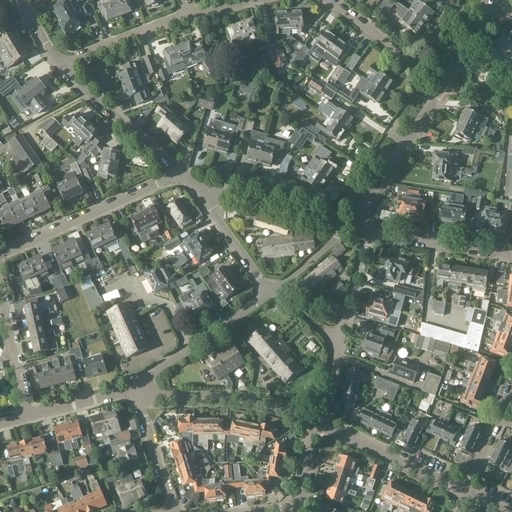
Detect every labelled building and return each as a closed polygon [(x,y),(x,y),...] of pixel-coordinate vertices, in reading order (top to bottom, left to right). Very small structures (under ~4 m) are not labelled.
[(55,9),(61,20),(86,6),(86,5),(81,8),(80,7),(76,9),(71,0),(55,9)] [(107,22),(120,17),(115,3),(113,0),(97,0),(96,1),(103,18),(106,17),(107,22)] [(127,0),(122,0),(115,3),(120,17),(132,12),(127,0)] [(146,0),(149,7),(151,6),(152,8),(158,6),(158,4),(162,2),(160,0),(146,0)] [(393,5),(395,2),(392,0),(388,0),(382,10),(387,14),(393,5)] [(414,6),(409,11),(426,24),(435,13),(417,0),(415,0),(412,5),(414,6)] [(395,2),(393,5),(398,8),(397,10),(397,13),(397,16),(399,18),(401,20),(399,22),(418,35),(426,24),(409,11),(409,12),(396,2),(395,2)] [(76,18),(79,16),(83,14),(86,19),(91,16),(91,15),(94,13),(91,3),(86,6),(61,20),(63,23),(60,25),(67,37),(74,33),(72,29),(80,25),(76,18)] [(302,12),(289,13),(290,31),(299,30),(299,34),(305,34),(305,25),(303,25),(302,12)] [(275,26),(275,36),(290,35),(290,31),(289,13),(276,13),(277,26),(275,26)] [(233,44),(234,47),(235,48),(237,49),(239,49),(241,49),(242,48),(243,47),(243,45),(243,43),(242,41),(251,38),(253,43),(258,41),(251,22),(228,30),(229,33),(228,36),(229,40),(232,41),(233,44)] [(321,49),(327,54),(338,39),(327,32),(320,42),(318,41),(312,49),(318,53),(321,49)] [(0,56),(22,44),(15,33),(0,42),(0,41),(0,56)] [(267,36),(271,48),(278,45),(273,34),(267,36)] [(348,47),(338,39),(327,54),(334,59),(331,62),(337,66),(342,58),(341,57),(348,47)] [(178,46),(178,48),(178,49),(183,63),(185,69),(202,63),(208,76),(215,73),(213,69),(207,53),(202,40),(185,46),(184,46),(182,44),(178,46)] [(289,65),(294,63),(297,58),(291,53),(287,54),(283,43),(278,45),(271,48),(273,52),(267,54),(272,67),(273,66),(275,70),(289,65)] [(298,43),(291,53),(297,58),(304,48),(298,43)] [(22,44),(0,56),(0,58),(7,70),(29,57),(22,45),(22,44)] [(310,52),(304,48),(297,58),(294,63),(299,67),(310,52)] [(171,67),(183,63),(178,49),(165,53),(171,67)] [(214,50),(207,53),(213,69),(220,67),(214,50)] [(270,67),(265,55),(260,57),(264,70),(270,67)] [(361,59),(355,55),(347,67),(352,71),(361,59)] [(157,73),(151,56),(144,59),(150,76),(157,73)] [(119,76),(124,88),(141,82),(140,79),(137,73),(139,72),(136,63),(125,67),(127,73),(119,76)] [(372,66),(368,72),(371,74),(376,78),(372,84),(386,94),(394,83),(383,75),(384,74),(372,66)] [(339,67),(331,79),(337,83),(345,71),(339,67)] [(169,80),(165,69),(158,72),(162,83),(169,80)] [(141,82),(124,88),(128,99),(135,97),(138,106),(150,102),(144,86),(150,83),(147,76),(140,79),(141,82)] [(13,78),(0,88),(0,93),(3,98),(14,89),(17,93),(16,94),(17,96),(28,109),(31,107),(38,115),(48,107),(41,99),(48,93),(36,78),(22,89),(19,86),(19,85),(13,78)] [(330,81),(326,88),(336,95),(340,89),(335,85),(337,83),(331,79),(329,81),(330,81)] [(353,103),(360,93),(367,98),(368,97),(379,104),(386,94),(372,84),(367,81),(362,89),(357,86),(348,100),(353,103)] [(239,92),(253,96),(256,85),(249,83),(248,88),(241,86),(239,92)] [(332,101),(336,95),(326,88),(321,94),(332,101)] [(198,107),(205,110),(209,97),(201,95),(198,107)] [(156,107),(166,103),(168,102),(166,96),(164,96),(154,100),(156,107)] [(213,112),(216,99),(209,97),(205,110),(213,112)] [(301,101),(296,98),(292,104),(297,107),(301,101)] [(186,107),(185,100),(173,104),(174,110),(186,107)] [(321,113),(328,118),(347,131),(354,120),(346,114),(344,112),(345,111),(337,106),(329,101),(321,113)] [(176,117),(171,113),(165,108),(160,109),(156,113),(165,120),(158,128),(167,136),(179,123),(174,119),(176,117)] [(463,117),(461,121),(476,128),(483,114),(475,110),(473,114),(464,109),(460,116),(463,117)] [(69,126),(79,135),(89,124),(80,115),(73,122),(67,116),(61,123),(67,129),(69,126)] [(8,122),(11,126),(16,122),(13,118),(8,122)] [(303,121),(299,127),(316,138),(322,142),(325,144),(327,141),(318,135),(321,131),(324,132),(328,135),(329,134),(340,142),(347,131),(328,118),(328,119),(324,125),(319,121),(315,128),(314,129),(303,121)] [(223,127),(216,152),(228,155),(233,136),(236,137),(237,131),(244,133),(247,121),(240,119),(238,128),(223,123),(222,126),(223,127)] [(53,121),(39,128),(48,137),(49,137),(59,126),(53,121)] [(176,144),(190,129),(181,121),(179,123),(167,136),(176,144)] [(247,161),(259,164),(266,140),(267,136),(252,131),(254,123),(250,122),(247,121),(244,133),(250,135),(252,141),(252,142),(247,161)] [(469,142),(473,135),(481,138),(481,137),(486,139),(488,135),(482,132),(476,129),(476,128),(461,121),(454,135),(469,142)] [(78,148),(84,142),(85,144),(86,142),(91,146),(87,151),(86,150),(77,160),(80,165),(83,162),(90,154),(99,145),(92,139),(99,132),(89,124),(79,135),(72,142),(78,148)] [(204,149),(216,152),(223,127),(222,126),(215,125),(213,130),(209,129),(204,149)] [(301,136),(296,143),(302,147),(306,141),(314,146),(318,148),(322,142),(316,138),(299,127),(295,132),(301,136)] [(5,136),(12,133),(9,128),(2,132),(5,136)] [(288,143),(294,147),(296,143),(301,136),(295,132),(288,143)] [(3,147),(0,149),(0,153),(5,162),(29,145),(21,135),(3,147)] [(49,137),(48,137),(41,144),(51,154),(58,146),(49,137)] [(259,164),(271,168),(274,158),(280,160),(284,146),(272,143),(272,142),(266,140),(259,164)] [(5,162),(13,173),(36,156),(29,145),(5,162)] [(104,156),(103,163),(118,165),(120,153),(104,150),(99,145),(90,154),(94,158),(99,153),(101,155),(104,156)] [(312,160),(307,167),(307,168),(313,171),(328,181),(335,171),(324,164),(325,162),(326,160),(327,161),(332,154),(321,147),(315,156),(317,157),(314,162),(312,161),(312,160)] [(436,153),(435,166),(452,168),(453,160),(458,160),(458,154),(446,153),(445,154),(436,153)] [(285,176),(288,165),(289,165),(293,159),(287,155),(282,163),(279,175),(285,176)] [(17,178),(17,179),(20,183),(24,182),(35,177),(34,177),(35,177),(34,174),(22,180),(20,177),(40,163),(36,156),(13,173),(17,179),(17,178)] [(63,170),(70,167),(75,177),(81,174),(76,163),(75,164),(73,158),(60,164),(63,170)] [(80,165),(83,171),(88,169),(89,168),(83,162),(80,165)] [(97,178),(100,178),(107,180),(108,176),(116,177),(118,165),(103,163),(100,162),(97,178)] [(472,171),(462,170),(461,176),(472,177),(472,174),(476,175),(477,172),(476,172),(478,166),(474,164),(472,171)] [(435,166),(433,179),(452,182),(453,176),(461,177),(461,176),(462,170),(462,169),(452,168),(435,166)] [(304,176),(301,181),(309,186),(310,185),(321,192),(328,181),(313,171),(307,168),(307,167),(302,175),(304,176)] [(88,169),(83,171),(88,184),(94,181),(88,169)] [(34,177),(35,177),(40,188),(46,185),(41,174),(35,177),(34,177)] [(77,181),(58,189),(65,203),(84,194),(77,181)] [(20,183),(18,184),(21,190),(27,188),(24,182),(20,183)] [(16,195),(13,189),(8,191),(11,198),(16,195)] [(396,213),(397,213),(398,216),(402,217),(405,215),(410,216),(414,189),(409,189),(408,194),(406,194),(406,197),(399,196),(399,198),(397,199),(396,203),(398,205),(396,213)] [(410,216),(415,216),(416,219),(420,220),(423,218),(426,201),(418,200),(420,190),(414,189),(410,216)] [(481,192),(463,189),(462,196),(478,199),(480,199),(481,194),(481,192)] [(30,195),(32,201),(39,215),(51,210),(41,190),(30,195)] [(485,195),(481,194),(480,199),(478,199),(476,210),(482,211),(484,200),(485,195)] [(454,206),(451,223),(456,224),(458,226),(461,227),(463,225),(467,226),(468,219),(466,218),(467,209),(462,208),(462,203),(462,197),(456,196),(455,202),(454,206)] [(19,200),(8,206),(17,226),(28,220),(21,206),(19,200)] [(32,201),(21,206),(28,220),(39,215),(32,201)] [(176,220),(183,230),(194,223),(191,219),(191,218),(179,202),(176,203),(175,202),(170,206),(171,207),(169,209),(177,219),(176,220)] [(438,221),(439,221),(440,223),(444,224),(446,222),(451,223),(454,206),(441,204),(438,221)] [(8,206),(3,208),(4,210),(3,211),(5,214),(0,215),(0,227),(3,226),(6,231),(17,226),(8,206)] [(154,207),(143,213),(155,238),(159,236),(157,231),(159,230),(157,225),(162,223),(154,207)] [(481,229),(486,230),(487,232),(491,232),(493,231),(496,213),(496,209),(485,207),(484,213),(483,212),(481,229)] [(131,219),(143,244),(150,240),(150,241),(155,238),(143,213),(138,215),(136,214),(132,216),(131,219)] [(499,234),(501,232),(504,233),(507,216),(503,216),(503,214),(496,213),(493,231),(494,233),(499,234)] [(289,227),(257,218),(255,225),(287,235),(289,227)] [(118,245),(119,245),(110,226),(98,231),(105,246),(107,250),(113,247),(118,245)] [(94,251),(105,246),(98,231),(87,236),(94,251)] [(165,234),(168,242),(169,242),(174,239),(170,231),(165,234)] [(183,260),(206,244),(198,233),(185,243),(189,249),(183,253),(180,255),(183,260)] [(313,235),(293,238),(295,251),(315,249),(313,235)] [(295,255),(295,251),(293,238),(293,237),(270,240),(261,242),(263,259),(295,255)] [(163,245),(166,251),(180,244),(177,238),(174,239),(169,242),(168,242),(163,245)] [(76,242),(64,247),(73,266),(84,261),(82,256),(76,242)] [(119,245),(118,245),(126,262),(132,259),(125,242),(119,245)] [(177,270),(195,257),(200,264),(214,255),(206,244),(183,260),(180,255),(175,259),(174,258),(170,260),(177,270)] [(344,249),(341,245),(332,252),(335,256),(344,249)] [(64,247),(53,252),(62,272),(73,266),(64,247)] [(41,257),(29,262),(38,280),(49,276),(41,257)] [(333,257),(311,274),(318,283),(319,282),(322,285),(333,277),(332,276),(336,273),(334,271),(340,266),(333,257)] [(98,258),(91,261),(97,273),(103,270),(98,258)] [(385,268),(405,274),(409,262),(397,258),(396,262),(388,260),(385,268)] [(91,261),(86,264),(85,264),(90,276),(97,273),(91,261)] [(18,267),(28,291),(30,298),(43,295),(41,288),(38,280),(29,262),(18,267)] [(444,281),(449,282),(452,266),(440,264),(436,287),(435,288),(442,289),(444,281)] [(449,282),(448,285),(461,287),(461,284),(464,268),(452,266),(449,282)] [(161,271),(159,267),(145,274),(154,293),(168,287),(168,286),(161,271)] [(212,277),(205,282),(212,293),(233,278),(230,273),(231,271),(229,268),(227,268),(226,268),(221,271),(219,267),(214,271),(217,275),(212,278),(212,277)] [(405,274),(385,268),(382,267),(378,278),(404,285),(407,275),(405,274)] [(166,268),(161,271),(168,286),(178,281),(175,275),(171,277),(166,268)] [(461,284),(467,285),(466,288),(472,289),(476,270),(475,270),(464,268),(461,284)] [(486,288),(485,288),(487,272),(476,270),(472,289),(472,292),(485,294),(486,288)] [(496,284),(508,286),(511,286),(511,276),(510,276),(509,281),(505,281),(506,273),(498,272),(496,280),(497,280),(496,284)] [(298,299),(318,283),(311,274),(291,290),(298,299)] [(69,286),(64,275),(57,278),(62,289),(63,289),(63,288),(69,286)] [(56,292),(62,289),(57,278),(51,280),(56,292)] [(233,278),(212,293),(219,303),(220,302),(224,299),(226,298),(227,299),(241,289),(241,288),(241,285),(239,283),(237,282),(233,278)] [(192,280),(189,282),(193,289),(193,290),(189,292),(204,314),(215,307),(205,293),(207,292),(203,285),(198,288),(192,280)] [(345,290),(340,282),(330,290),(337,300),(343,295),(341,293),(345,290)] [(95,286),(82,292),(85,298),(97,292),(95,286)] [(417,292),(395,286),(393,294),(415,300),(417,292)] [(499,290),(498,294),(511,296),(511,286),(508,286),(507,291),(499,290)] [(73,297),(68,287),(63,289),(68,300),(73,297)] [(63,289),(62,289),(56,292),(61,303),(68,300),(63,289)] [(97,292),(85,298),(88,303),(100,298),(97,292)] [(181,303),(177,305),(180,312),(185,309),(193,322),(204,314),(189,292),(178,300),(181,303)] [(372,293),(369,304),(399,313),(400,308),(395,306),(390,305),(392,299),(372,293)] [(497,299),(503,300),(502,306),(506,306),(511,306),(511,296),(498,294),(497,299)] [(100,298),(88,303),(91,312),(104,306),(101,297),(100,298)] [(482,301),(481,311),(487,313),(489,302),(482,301)] [(443,316),(446,304),(434,302),(433,310),(436,315),(443,316)] [(129,304),(107,314),(113,327),(135,317),(134,315),(129,304)] [(386,320),(387,316),(399,319),(401,313),(399,313),(369,304),(366,314),(386,320)] [(25,308),(27,320),(41,317),(38,305),(25,308)] [(470,323),(484,328),(487,313),(481,311),(474,309),(471,321),(470,323)] [(511,327),(511,316),(506,314),(506,312),(501,310),(501,311),(497,309),(492,320),(511,327)] [(43,329),(41,317),(27,320),(30,332),(43,329)] [(150,349),(135,317),(113,327),(128,359),(150,349)] [(492,330),(498,332),(511,337),(511,327),(493,320),(490,325),(494,326),(492,330)] [(401,323),(391,321),(388,327),(399,330),(401,325),(401,323)] [(468,331),(482,335),(484,328),(470,323),(468,331)] [(420,337),(425,338),(426,338),(429,326),(421,324),(421,329),(420,336),(420,337)] [(399,331),(416,336),(416,330),(401,325),(399,330),(399,331)] [(429,326),(426,338),(432,340),(435,328),(429,326)] [(259,359),(264,366),(287,345),(281,339),(278,343),(264,327),(249,341),(263,356),(259,359)] [(365,340),(366,341),(366,343),(393,353),(395,347),(394,347),(391,346),(384,344),(385,341),(386,340),(387,337),(387,336),(393,338),(395,332),(383,327),(381,334),(381,335),(380,338),(369,334),(368,337),(366,337),(365,340)] [(435,328),(432,340),(436,341),(437,341),(438,342),(442,330),(435,328)] [(46,340),(43,329),(30,332),(32,343),(46,340)] [(442,330),(438,342),(445,344),(449,332),(442,330)] [(478,353),(482,335),(468,331),(466,337),(462,335),(458,348),(463,349),(478,353)] [(449,332),(445,344),(451,345),(452,346),(455,333),(449,332)] [(487,334),(485,338),(511,348),(511,345),(511,337),(498,332),(495,339),(491,338),(492,336),(487,334)] [(455,333),(452,346),(455,346),(458,348),(462,335),(455,333)] [(432,353),(436,341),(432,340),(426,338),(425,338),(421,350),(432,353)] [(485,344),(492,347),(490,351),(507,358),(511,348),(485,338),(485,339),(487,339),(485,344)] [(47,346),(46,340),(32,343),(35,355),(48,352),(58,349),(57,344),(52,345),(47,346)] [(433,356),(447,360),(451,345),(445,344),(438,342),(437,341),(433,356)] [(75,355),(76,361),(83,359),(78,343),(72,344),(73,349),(70,350),(71,356),(75,355)] [(363,347),(364,349),(363,350),(369,352),(374,354),(373,357),(372,358),(378,360),(386,362),(386,361),(388,357),(390,358),(391,358),(393,353),(366,343),(365,344),(364,345),(363,347)] [(233,345),(220,354),(226,363),(222,365),(227,374),(245,363),(233,345)] [(269,371),(273,367),(286,383),(301,370),(288,354),(292,351),(287,345),(264,366),(269,371)] [(452,346),(448,357),(456,359),(459,348),(452,346)] [(209,358),(211,360),(207,362),(218,380),(227,374),(222,365),(226,363),(220,354),(216,357),(214,354),(209,358)] [(102,355),(83,360),(87,378),(107,372),(102,355)] [(465,358),(464,361),(492,371),(495,362),(479,355),(477,360),(466,356),(465,358)] [(67,369),(61,370),(64,384),(76,381),(70,357),(64,359),(65,364),(66,364),(67,369)] [(394,367),(390,366),(388,374),(402,379),(408,363),(397,359),(394,367)] [(470,366),(474,368),(472,374),(488,381),(492,371),(464,361),(462,366),(469,369),(470,366)] [(420,367),(408,363),(402,379),(414,383),(420,367)] [(61,370),(50,373),(53,387),(64,384),(61,370)] [(349,371),(346,383),(359,385),(360,381),(362,382),(363,378),(360,378),(361,373),(349,371)] [(42,390),(53,387),(50,373),(38,376),(42,390)] [(421,392),(425,394),(435,397),(441,379),(428,374),(421,392)] [(485,390),(488,381),(472,374),(469,382),(464,380),(463,382),(485,390)] [(374,389),(380,391),(384,381),(378,378),(377,382),(374,388),(374,389)] [(250,382),(239,380),(238,391),(249,392),(250,382)] [(387,394),(392,384),(384,381),(380,391),(387,394)] [(463,382),(462,385),(467,386),(465,393),(482,399),(485,390),(463,382)] [(346,383),(344,394),(360,397),(361,391),(358,390),(359,385),(346,383)] [(393,384),(392,384),(387,394),(385,399),(393,402),(399,386),(393,384)] [(462,398),(461,402),(479,409),(483,400),(481,400),(482,399),(465,393),(460,391),(459,394),(458,393),(456,396),(462,398)] [(341,409),(342,409),(342,411),(347,412),(348,410),(349,411),(350,408),(358,409),(359,409),(361,398),(360,398),(360,397),(344,394),(341,409)] [(434,400),(435,397),(425,394),(421,402),(432,406),(432,405),(434,399),(434,400)] [(356,420),(369,426),(375,415),(364,409),(362,413),(360,412),(356,420)] [(375,415),(369,426),(380,432),(388,414),(377,409),(375,415)] [(116,413),(104,416),(109,435),(121,432),(116,413)] [(388,414),(380,432),(391,437),(397,425),(389,421),(392,416),(388,414)] [(95,435),(102,433),(105,446),(110,445),(111,445),(110,442),(109,435),(104,416),(91,419),(95,435)] [(430,433),(440,438),(446,427),(448,422),(450,420),(445,418),(445,417),(442,425),(435,421),(431,430),(428,428),(426,433),(429,434),(430,433)] [(187,430),(187,435),(187,443),(193,443),(193,436),(193,419),(184,419),(184,420),(179,419),(179,429),(187,430)] [(193,419),(193,436),(199,436),(199,444),(203,444),(203,420),(196,420),(196,419),(193,419)] [(203,444),(203,447),(205,451),(208,451),(208,441),(213,441),(213,436),(213,420),(203,420),(203,444)] [(214,420),(213,420),(213,436),(218,436),(217,441),(225,441),(225,436),(226,437),(227,430),(223,430),(223,420),(214,420)] [(227,437),(227,441),(229,442),(234,443),(235,437),(239,437),(242,423),(234,421),(232,430),(227,430),(226,437),(227,437)] [(409,427),(407,432),(419,437),(424,426),(425,427),(427,423),(422,421),(420,424),(412,421),(409,427)] [(79,448),(77,440),(83,438),(79,422),(67,426),(73,450),(79,448)] [(238,443),(244,445),(241,456),(245,456),(249,439),(248,439),(251,425),(242,423),(239,437),(238,443)] [(253,446),(258,448),(260,442),(257,441),(260,426),(251,425),(248,439),(249,439),(245,456),(246,457),(247,454),(251,455),(253,446)] [(67,451),(73,450),(67,426),(54,429),(59,445),(65,443),(67,451)] [(260,426),(257,441),(260,442),(258,448),(257,457),(260,457),(261,456),(263,448),(264,448),(265,443),(266,438),(274,440),(276,430),(260,426)] [(464,437),(476,443),(481,432),(469,426),(466,434),(464,437)] [(451,444),(450,444),(459,448),(464,437),(466,434),(461,432),(458,438),(457,437),(458,436),(455,435),(457,432),(446,427),(440,438),(451,444)] [(417,440),(419,437),(407,432),(404,439),(399,437),(398,440),(414,448),(417,440)] [(116,441),(110,442),(111,445),(110,445),(111,446),(130,441),(131,441),(129,433),(115,436),(116,441)] [(44,437),(31,441),(36,457),(35,457),(35,460),(36,460),(37,464),(43,463),(42,458),(41,455),(48,453),(44,437)] [(464,437),(459,448),(470,454),(476,443),(464,437)] [(25,442),(19,444),(23,460),(26,472),(26,474),(32,472),(28,459),(35,457),(36,457),(31,441),(25,442)] [(130,441),(111,446),(113,456),(119,454),(122,464),(137,459),(133,447),(132,447),(130,441)] [(174,455),(175,459),(189,454),(187,448),(186,448),(185,444),(181,445),(180,441),(171,444),(174,455)] [(500,441),(494,452),(511,460),(511,458),(511,446),(500,441)] [(90,443),(84,444),(87,456),(85,457),(88,466),(96,464),(90,443)] [(11,463),(17,462),(20,474),(26,472),(23,460),(19,444),(7,447),(11,463)] [(270,454),(270,458),(285,460),(287,445),(277,444),(275,451),(271,451),(270,454)] [(60,452),(54,454),(57,466),(63,464),(60,452)] [(494,452),(489,463),(505,471),(507,466),(508,467),(511,460),(494,452)] [(177,465),(178,468),(207,459),(205,455),(199,457),(196,458),(194,453),(193,453),(189,454),(175,459),(177,465)] [(48,455),(51,467),(54,466),(55,470),(58,469),(57,466),(54,454),(48,455)] [(260,461),(269,462),(268,467),(283,469),(285,460),(270,458),(261,456),(260,457),(260,461)] [(339,456),(335,467),(358,474),(359,469),(354,467),(356,462),(339,456)] [(75,460),(78,470),(83,468),(88,467),(88,466),(85,457),(75,460)] [(180,475),(181,477),(195,473),(194,468),(202,466),(209,463),(207,459),(178,468),(180,475)] [(9,469),(7,462),(1,464),(3,471),(5,471),(7,478),(12,477),(10,469),(9,469)] [(256,473),(250,466),(246,465),(251,475),(256,473)] [(231,466),(224,466),(226,479),(232,479),(231,466)] [(246,497),(256,496),(254,481),(241,482),(239,466),(233,466),(235,483),(236,483),(236,488),(245,487),(246,497)] [(88,467),(83,468),(85,473),(90,484),(89,485),(93,494),(90,495),(96,510),(107,506),(101,491),(97,482),(96,482),(93,476),(92,477),(88,467)] [(266,476),(267,479),(271,484),(272,477),(282,479),(283,469),(268,467),(268,472),(259,471),(258,475),(266,476)] [(335,467),(332,478),(349,483),(350,479),(355,481),(361,483),(363,477),(357,475),(358,474),(335,467)] [(374,467),(369,479),(375,481),(376,481),(380,469),(374,467)] [(124,488),(129,486),(128,483),(124,471),(120,472),(111,476),(113,481),(119,479),(122,486),(123,486),(124,488)] [(183,486),(192,483),(195,492),(203,481),(202,477),(197,479),(195,473),(181,477),(183,486)] [(258,480),(254,481),(256,496),(265,494),(264,485),(271,484),(267,479),(266,476),(258,475),(258,480)] [(332,478),(328,488),(348,495),(355,497),(357,493),(351,491),(353,485),(349,483),(332,478)] [(368,479),(364,489),(372,491),(375,481),(369,479),(368,479)] [(203,481),(195,492),(205,491),(207,501),(216,500),(214,485),(208,486),(207,480),(203,481)] [(132,484),(129,486),(135,500),(147,495),(140,481),(132,484)] [(214,485),(216,500),(226,499),(225,489),(234,488),(233,483),(214,485)] [(386,511),(388,511),(388,510),(398,488),(389,483),(387,487),(382,499),(381,500),(386,502),(382,511),(381,511),(386,511)] [(73,486),(74,490),(84,511),(92,511),(96,510),(90,495),(84,498),(79,488),(78,484),(73,486)] [(129,486),(124,488),(117,491),(123,505),(135,500),(129,486)] [(342,504),(345,496),(348,497),(348,495),(328,488),(325,498),(342,504)] [(395,506),(399,509),(407,492),(398,488),(388,510),(391,511),(393,508),(392,508),(393,505),(395,506)] [(43,496),(41,489),(31,492),(34,500),(43,496)] [(69,505),(71,511),(84,511),(74,490),(70,492),(74,502),(69,504),(69,505)] [(374,495),(367,492),(364,501),(365,501),(371,503),(374,495)] [(408,511),(416,496),(407,492),(399,509),(404,511),(403,511),(408,511)] [(60,503),(51,507),(52,508),(53,511),(58,510),(58,511),(71,511),(69,505),(69,504),(67,499),(64,500),(62,495),(57,497),(60,503)] [(408,511),(420,511),(426,501),(425,501),(416,496),(408,511)] [(431,511),(435,504),(426,499),(426,501),(420,511),(431,511)] [(362,508),(368,510),(371,503),(365,501),(362,508)]
